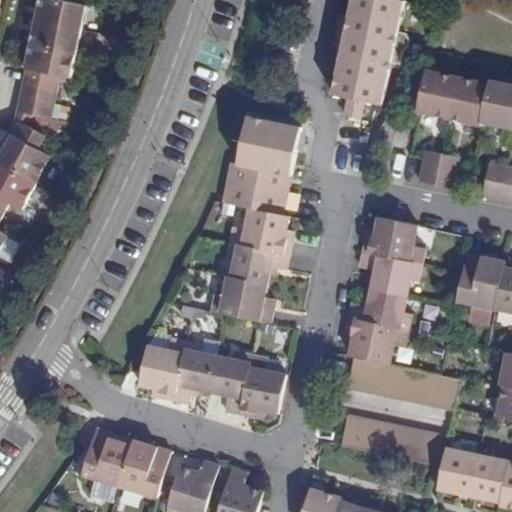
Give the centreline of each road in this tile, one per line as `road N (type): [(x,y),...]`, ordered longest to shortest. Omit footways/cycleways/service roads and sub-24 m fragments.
road 1 (residential): [(190,0),(141,138),(36,351)]
road 2 (residential): [(286,451),(110,405),(36,351)]
road 3 (residential): [(343,191),(286,451)]
road 4 (residential): [(343,191),(319,167),(308,85),(324,0)]
road 5 (residential): [(511,225),(343,191)]
